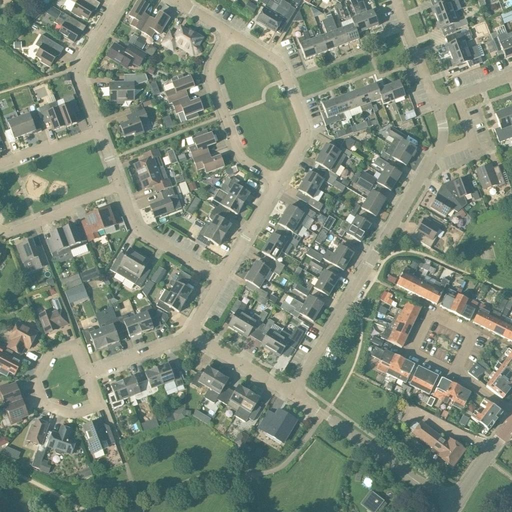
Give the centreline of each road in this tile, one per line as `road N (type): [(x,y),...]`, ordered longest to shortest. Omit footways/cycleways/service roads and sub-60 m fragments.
road 1 (residential): [(293,394),(439,148),(435,104)]
road 2 (residential): [(293,394),(454,501)]
road 3 (residential): [(278,182),(305,129),(282,67),(229,33)]
road 4 (residential): [(278,182),(241,158),(209,74),(229,33)]
road 5 (residential): [(84,374),(73,344),(50,352),(35,380),(44,404),(72,415),(96,406)]
road 6 (residential): [(99,131),(79,72),(121,0)]
road 7 (residential): [(220,279),(138,230),(119,185)]
road 8 (residential): [(119,185),(0,229)]
